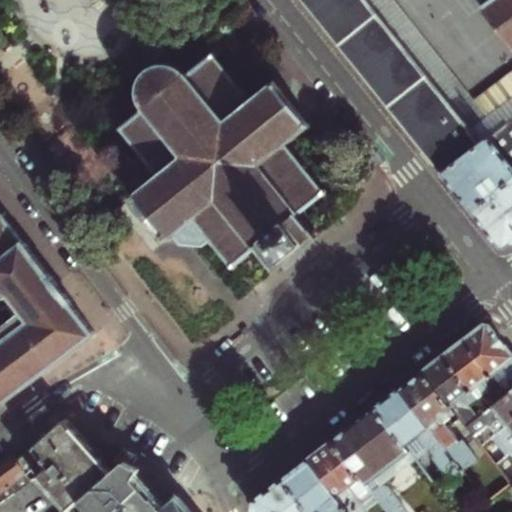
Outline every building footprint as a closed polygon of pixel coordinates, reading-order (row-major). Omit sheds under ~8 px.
[(444,172),(511,120),(511,69),(476,97),(399,0),(306,0),(398,115),(423,145),(444,172)] [(511,0),(492,0),(484,7),(511,44),(511,0)] [(231,269),(232,268),(234,269),(238,266),(237,265),(258,248),(260,251),(262,249),(271,262),(270,263),(274,269),(276,267),(278,269),(284,264),(283,262),(312,240),(313,241),(320,236),(319,234),(320,233),(316,228),(315,229),(304,216),(305,215),(303,212),(322,197),(323,198),(327,194),(325,192),(327,191),(323,187),(321,188),(307,169),(308,168),(305,164),(303,165),(287,145),(309,129),(310,130),(314,127),(313,125),(314,124),(309,118),(308,119),(282,87),(284,86),(279,80),(278,81),(277,80),(273,83),(274,84),(252,101),(235,81),(237,80),(234,76),(232,77),(216,57),(218,56),(215,52),(213,53),(212,51),(207,55),(208,57),(189,72),(186,68),(184,70),(177,66),(178,63),(173,61),(172,63),(164,63),(164,62),(156,63),(157,65),(147,72),(145,72),(144,70),(143,71),(144,73),(141,77),(143,79),(140,88),(138,88),(138,95),(140,94),(143,104),(142,105),(144,108),(124,124),(123,123),(119,126),(120,127),(119,129),(122,134),(124,133),(138,151),(137,152),(140,157),(134,162),(133,171),(132,184),(137,191),(132,195),(133,196),(131,198),(138,206),(140,205),(148,216),(158,228),(157,230),(164,239),(166,237),(168,241),(174,236),(180,243),(202,246),(209,241),(213,246),(215,245),(229,263),(228,264),(231,269)] [(474,209),(511,180),(511,120),(444,172),(460,192),(474,209)] [(511,180),(474,209),(505,248),(511,242),(511,180)] [(0,259),(24,241),(13,227),(1,212),(0,212),(0,259)] [(0,401),(2,404),(96,334),(62,290),(24,241),(0,259),(0,281),(6,290),(2,292),(6,297),(10,294),(23,311),(17,316),(8,304),(3,308),(0,303),(0,401)] [(511,351),(489,323),(466,340),(508,395),(511,391),(511,351)] [(456,348),(446,356),(473,391),(479,398),(485,393),(495,405),(508,395),(466,340),(456,348)] [(437,363),(426,371),(454,408),(468,427),(480,417),(469,402),(465,402),(463,399),(473,391),(446,356),(437,363)] [(413,381),(402,390),(464,471),(483,456),(468,437),(460,442),(442,418),(454,408),(426,371),(413,381)] [(392,398),(379,407),(417,459),(419,461),(434,450),(438,456),(436,458),(453,480),(464,471),(402,390),(392,398)] [(511,391),(508,395),(495,405),(480,417),(468,427),(473,433),(488,422),(497,434),(511,421),(511,391)] [(356,425),(334,441),(380,501),(388,511),(409,511),(390,488),(384,485),(417,459),(379,407),(356,425)] [(69,507),(112,469),(92,445),(67,418),(34,447),(48,467),(39,474),(69,507)] [(511,421),(497,434),(482,445),(487,452),(502,440),(511,453),(511,452),(511,421)] [(323,450),(310,459),(350,511),(366,511),(380,501),(334,441),(323,450)] [(48,467),(34,447),(31,442),(23,447),(17,451),(35,477),(39,474),(48,467)] [(191,511),(178,497),(161,478),(140,457),(136,455),(124,448),(112,469),(69,507),(63,511),(191,511)] [(15,492),(31,480),(13,455),(0,463),(0,497),(1,497),(0,495),(0,492),(10,485),(15,492)] [(298,469),(285,478),(310,511),(350,511),(310,459),(298,469)] [(43,491),(33,478),(31,480),(15,492),(13,493),(23,506),(43,491)] [(256,511),(310,511),(285,478),(270,490),(258,499),(257,511),(256,511)]
